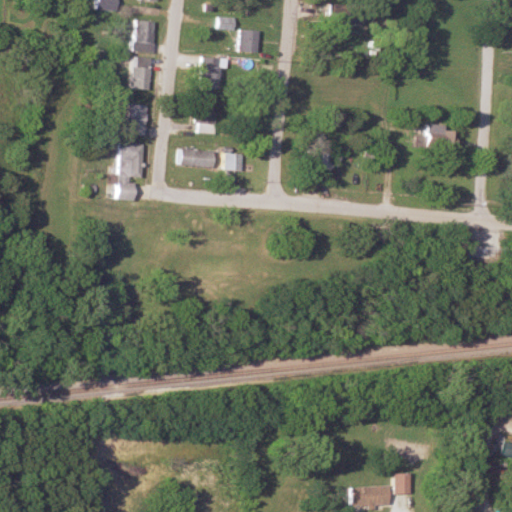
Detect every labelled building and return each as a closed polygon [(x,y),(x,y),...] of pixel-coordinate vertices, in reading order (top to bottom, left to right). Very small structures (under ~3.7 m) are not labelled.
[(110,0),(89,0),(89,9),(110,10),(110,0)] [(361,6),(331,4),(331,23),(360,25),(361,6)] [(125,50),(146,51),(149,20),(128,19),(125,50)] [(251,51),(251,29),(232,29),(232,51),(251,51)] [(144,58),(126,56),(123,88),(142,90),(144,58)] [(213,57),(194,57),(194,87),(213,87),(213,57)] [(210,102),(192,102),(191,133),(210,133),(210,102)] [(138,134),(138,103),(119,103),(119,134),(138,134)] [(448,127),(417,127),(418,150),(449,149),(448,127)] [(112,142),(108,198),(126,199),(127,178),(133,178),(136,144),(112,142)] [(172,165),(206,169),(208,151),(174,147),(172,165)] [(321,162),(332,162),(332,150),(299,149),(298,174),(321,175),(321,162)] [(370,166),(371,151),(358,151),(358,165),(370,166)] [(235,154),(221,153),(219,180),(233,181),(235,154)] [(511,444),(486,442),(485,456),(511,458),(511,444)] [(387,473),(387,493),(402,493),(402,473),(387,473)] [(382,505),(382,485),(342,486),(342,506),(382,505)] [(465,511),(465,498),(449,498),(449,511),(465,511)]
